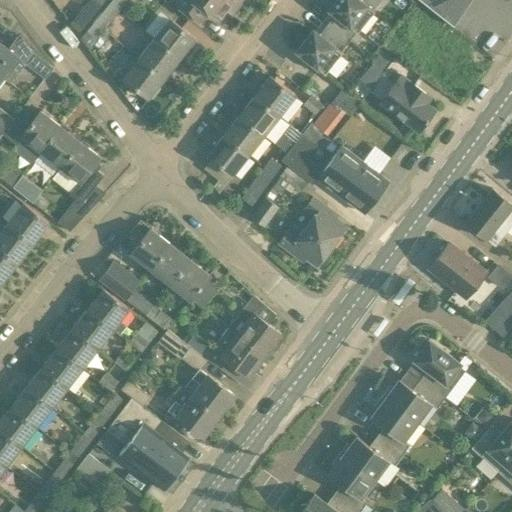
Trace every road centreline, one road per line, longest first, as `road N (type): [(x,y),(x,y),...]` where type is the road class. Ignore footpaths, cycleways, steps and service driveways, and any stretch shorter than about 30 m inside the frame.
road 1 (residential): [(511,373),(442,314),(411,313),(283,480)]
road 2 (secondary): [(331,333),(511,89)]
road 3 (residential): [(0,359),(158,169)]
road 4 (residential): [(331,333),(202,221),(158,169)]
road 5 (residential): [(158,169),(292,0)]
road 6 (residential): [(158,169),(26,0)]
road 7 (secondary): [(253,435),(331,333)]
